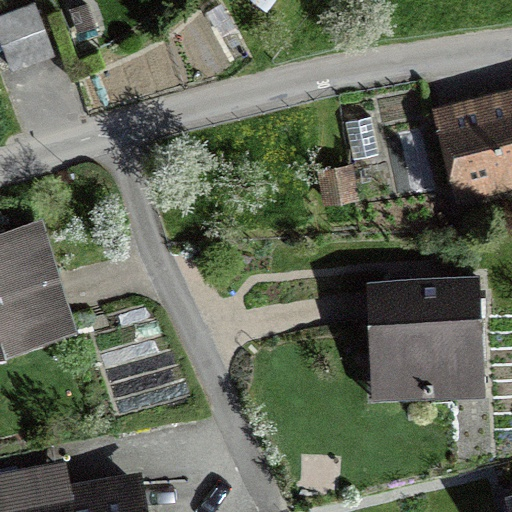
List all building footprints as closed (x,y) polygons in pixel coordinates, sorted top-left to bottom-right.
[(17,70),(57,56),(40,6),(0,19),(17,70)] [(511,100),(489,106),(486,95),(445,106),(466,192),(511,180),(511,100)] [(353,156),(378,151),(371,114),(346,119),(353,156)] [(329,201),(354,196),(349,168),(323,172),(329,201)] [(0,341),(63,323),(34,227),(0,237),(0,341)] [(484,388),(479,277),(380,281),(383,357),(421,356),(423,391),(484,388)] [(0,511),(140,511),(134,479),(0,505),(0,511)]
